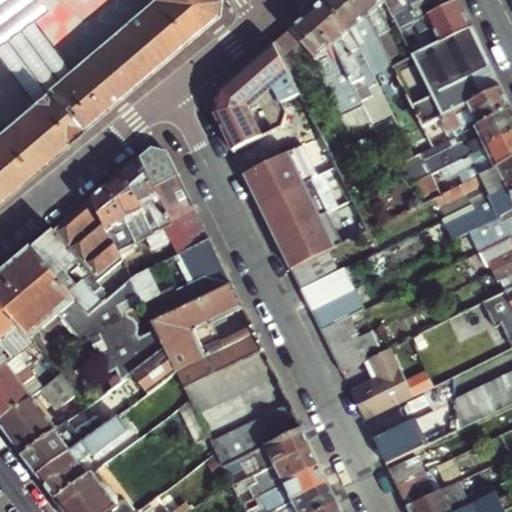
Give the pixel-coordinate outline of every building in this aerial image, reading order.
[(0,0),(0,200),(216,16),(218,1),(217,0),(0,0)] [(354,0),(327,0),(326,1),(354,32),(360,45),(369,40),(379,62),(390,57),(369,17),(354,0)] [(385,0),(354,0),(369,17),(390,57),(390,59),(403,53),(392,29),(394,28),(382,5),(386,1),(385,0)] [(385,0),(386,1),(392,13),(401,9),(403,13),(409,12),(414,22),(420,19),(411,0),(385,0)] [(426,16),(458,0),(411,0),(420,19),(426,16)] [(440,44),(474,28),(460,0),(458,0),(426,16),(440,44)] [(326,1),(310,15),(335,46),(350,76),(356,88),(367,82),(354,53),(362,49),(360,45),(354,32),(326,1)] [(310,15),(292,30),(319,61),(331,86),(350,76),(335,46),(310,15)] [(319,61),(292,30),(277,44),(302,96),(349,191),(376,177),(331,86),(319,61)] [(360,45),(362,49),(370,66),(379,62),(369,40),(360,45)] [(277,44),(261,57),(284,104),(302,96),(277,44)] [(261,57),(220,91),(216,114),(234,151),(283,128),(289,113),(284,104),(261,57)] [(388,81),(399,76),(394,66),(390,59),(390,57),(379,62),(388,81)] [(374,96),(367,82),(356,88),(363,102),(374,96)] [(511,110),(511,106),(503,88),(424,127),(430,139),(442,133),(443,136),(450,133),(451,134),(470,125),(471,119),(475,117),(480,126),(511,110)] [(511,134),(511,110),(480,126),(465,133),(469,141),(426,163),(422,155),(402,165),(412,184),(416,182),(427,203),(442,196),(432,175),(442,170),(511,134)] [(482,176),(511,161),(511,134),(442,170),(447,179),(476,165),(482,176)] [(153,149),(142,158),(172,221),(195,210),(166,152),(153,149)] [(269,222),(276,238),(292,270),(320,256),(337,247),(321,216),(314,200),(306,185),(291,152),(245,174),(261,206),(269,222)] [(172,221),(142,158),(125,173),(139,200),(145,197),(159,227),(172,221)] [(511,186),(511,161),(482,176),(469,182),(479,203),(511,186)] [(139,200),(125,173),(110,186),(136,239),(147,233),(145,227),(135,208),(141,206),(139,200)] [(93,201),(117,248),(136,239),(110,186),(93,201)] [(511,212),(511,186),(479,203),(474,205),(479,215),(462,223),(468,234),(511,212)] [(55,233),(105,290),(113,282),(107,275),(123,261),(117,248),(93,201),(55,233)] [(159,227),(153,230),(147,233),(136,239),(150,268),(210,240),(195,210),(172,221),(159,227)] [(494,247),(511,237),(511,212),(468,234),(472,243),(488,236),(494,247)] [(178,372),(159,332),(142,338),(141,334),(141,326),(136,321),(131,317),(130,314),(146,305),(132,280),(112,298),(105,290),(55,233),(34,250),(137,371),(132,375),(147,395),(178,372)] [(173,314),(232,284),(210,240),(150,268),(173,314)] [(511,262),(511,248),(478,266),(484,277),(497,270),(511,262)] [(116,373),(122,384),(132,375),(137,371),(34,250),(11,270),(0,279),(0,303),(31,340),(58,317),(79,341),(84,342),(91,339),(99,354),(94,357),(105,378),(116,373)] [(330,277),(320,256),(292,270),(302,290),(330,277)] [(511,262),(497,270),(502,282),(511,276),(511,262)] [(497,270),(484,277),(489,288),(502,282),(497,270)] [(340,297),(330,277),(302,290),(312,311),(340,297)] [(266,352),(257,335),(208,358),(196,332),(244,308),(232,284),(173,314),(154,323),(159,332),(178,372),(187,391),(266,352)] [(511,301),(507,292),(483,303),(495,326),(501,322),(511,344),(511,301)] [(350,318),(340,297),(312,311),(322,331),(350,318)] [(0,303),(0,342),(7,337),(17,349),(4,358),(0,352),(0,369),(1,370),(7,365),(35,344),(31,340),(0,303)] [(360,338),(350,318),(322,331),(332,352),(360,338)] [(366,422),(415,398),(391,349),(369,359),(379,379),(352,392),(366,422)] [(198,413),(277,375),(266,352),(187,391),(191,399),(198,413)] [(7,365),(1,370),(0,370),(0,420),(31,398),(7,365)] [(511,405),(511,375),(503,380),(507,407),(511,405)] [(50,392),(60,406),(76,395),(66,380),(50,392)] [(507,407),(503,380),(491,386),(495,413),(507,407)] [(491,386),(479,391),(483,419),(495,413),(491,386)] [(483,419),(479,391),(468,397),(472,424),(483,419)] [(472,424),(468,397),(456,403),(461,430),(472,424)] [(31,398),(0,420),(0,424),(24,456),(57,432),(31,398)] [(197,443),(210,437),(198,413),(191,399),(180,408),(197,443)] [(445,408),(448,436),(461,430),(456,403),(445,408)] [(225,467),(303,429),(292,406),(214,445),(225,467)] [(432,414),(436,442),(448,436),(445,408),(432,414)] [(57,500),(89,476),(79,463),(91,454),(94,457),(129,430),(122,421),(127,417),(123,413),(93,435),(39,476),(57,500)] [(425,448),(436,442),(432,414),(420,420),(425,448)] [(79,416),(57,432),(24,456),(39,476),(93,435),(79,416)] [(420,420),(409,426),(413,454),(425,448),(420,420)] [(312,447),(303,429),(225,467),(229,476),(248,467),(252,477),(276,465),(312,447)] [(321,465),(312,447),(276,465),(279,472),(256,484),(261,495),(285,483),(321,465)] [(417,457),(390,470),(397,485),(425,472),(417,457)] [(486,470),(494,487),(506,481),(497,464),(486,470)] [(252,477),(256,484),(279,472),(276,465),(252,477)] [(436,494),(425,472),(397,485),(408,507),(436,494)] [(93,473),(89,476),(57,500),(66,511),(133,511),(127,503),(120,502),(116,505),(118,497),(111,486),(103,487),(93,473)] [(320,511),(339,503),(330,484),(278,509),(279,511),(320,511)] [(505,511),(501,502),(496,492),(470,505),(456,511),(505,511)] [(511,499),(511,497),(501,502),(505,511),(507,511),(511,509),(511,499)] [(343,511),(339,503),(320,511),(343,511)]
